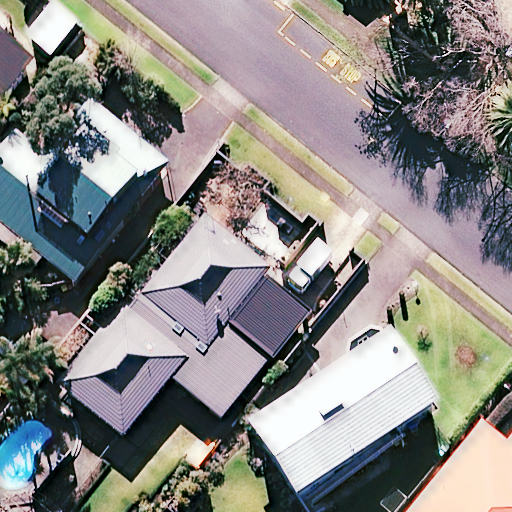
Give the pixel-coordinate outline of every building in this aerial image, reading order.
[(0,114),(33,74),(0,47),(0,114)] [(42,269),(69,290),(79,299),(118,251),(108,242),(147,193),(141,188),(161,164),(94,110),(44,172),(16,149),(0,169),(0,234),(4,237),(0,242),(0,249),(34,278),(42,269)] [(313,320),(205,232),(129,324),(125,321),(60,400),(123,452),(172,391),(222,432),(313,320)] [(312,511),(436,428),(389,358),(251,452),(291,511),(312,511)] [(511,511),(511,431),(504,441),(480,423),(409,511),(511,511)]
